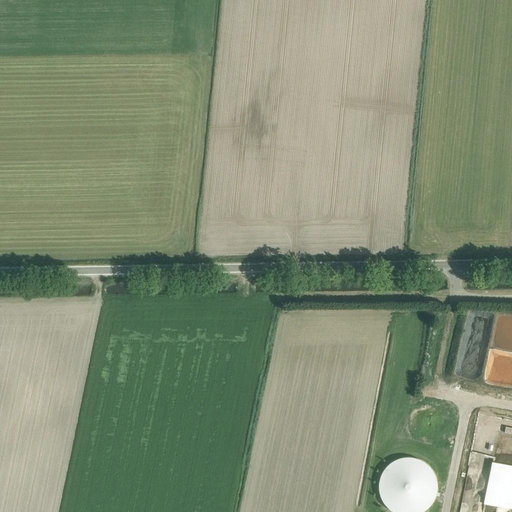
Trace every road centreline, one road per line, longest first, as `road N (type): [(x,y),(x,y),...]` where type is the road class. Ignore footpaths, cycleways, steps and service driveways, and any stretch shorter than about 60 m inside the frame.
road 1 (unclassified): [(511,263),(0,272)]
road 2 (track): [(439,391),(455,265)]
